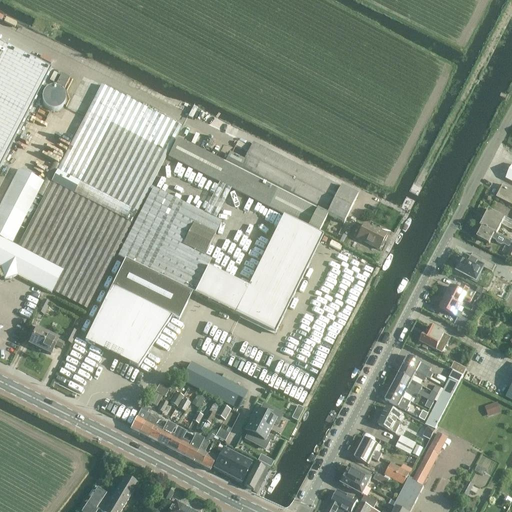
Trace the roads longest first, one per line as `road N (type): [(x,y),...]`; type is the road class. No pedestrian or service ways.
road 1 (unclassified): [(303,511),(511,111)]
road 2 (secondary): [(237,503),(0,382)]
road 3 (unknown): [(204,312),(269,340),(286,337),(331,245)]
road 4 (track): [(47,511),(86,463),(0,420)]
